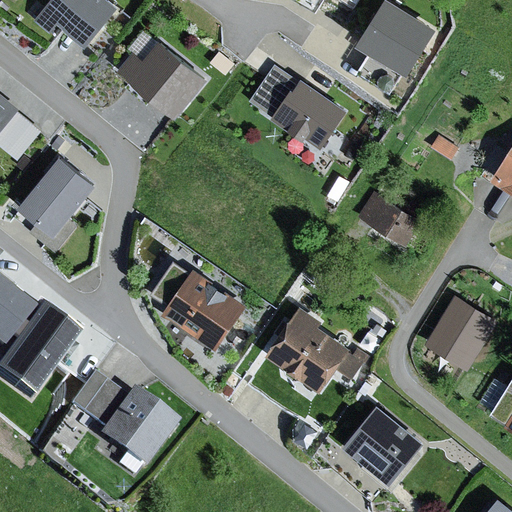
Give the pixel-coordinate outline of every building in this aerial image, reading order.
[(115,12),(99,0),(53,0),(31,27),(47,40),(54,31),(82,53),(115,12)] [(435,34),(383,2),(352,53),(365,61),(356,75),(389,95),(398,80),(404,83),(435,34)] [(203,84),(156,44),(140,63),(132,56),(116,74),(172,121),(203,84)] [(291,96),(298,85),(274,67),(248,104),(271,119),(288,94),(291,96)] [(346,116),(299,83),(298,85),(291,96),(288,94),(271,119),(269,122),(302,145),(303,143),(320,154),(346,116)] [(24,106),(0,86),(0,133),(1,133),(26,153),(46,128),(21,109),(24,106)] [(458,149),(438,137),(430,150),(450,162),(458,149)] [(511,147),(487,187),(511,201),(511,147)] [(65,152),(25,201),(15,214),(33,228),(60,249),(82,222),(72,215),(100,180),(65,152)] [(421,223),(373,194),(357,221),(405,250),(421,223)] [(243,308),(169,255),(145,288),(158,310),(178,347),(191,330),(214,348),(243,308)] [(40,303),(0,270),(0,338),(7,344),(40,303)] [(497,324),(454,298),(423,348),(466,374),(497,324)] [(320,326),(298,310),(264,361),(318,398),(349,353),(317,331),(320,326)] [(339,374),(350,382),(362,365),(364,366),(369,358),(357,350),(353,357),(351,356),(339,374)] [(106,425),(102,431),(148,464),(179,422),(132,389),(126,398),(110,386),(93,374),(73,401),(106,425)] [(511,377),(486,422),(511,437),(511,377)] [(422,450),(374,411),(340,453),(387,492),(422,450)]
